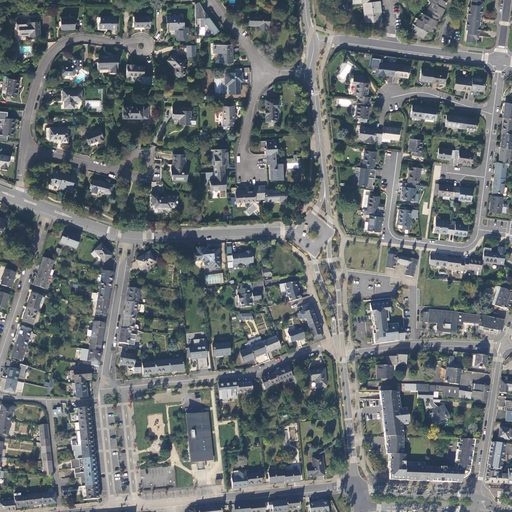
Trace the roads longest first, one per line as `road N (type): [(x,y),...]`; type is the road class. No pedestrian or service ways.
road 1 (residential): [(339,343),(248,376),(125,386)]
road 2 (tertiary): [(171,503),(358,487)]
road 3 (residential): [(479,229),(460,250),(385,239),(395,158)]
road 4 (residential): [(25,147),(53,52),(81,39),(133,45)]
road 5 (tertiary): [(128,235),(296,231)]
road 6 (residential): [(49,210),(0,369)]
road 7 (residential): [(341,353),(502,345)]
road 8 (residential): [(477,497),(502,345)]
road 9 (residential): [(128,235),(103,379)]
road 10 (secondary): [(358,487),(341,353)]
road 11 (residential): [(138,506),(125,386)]
